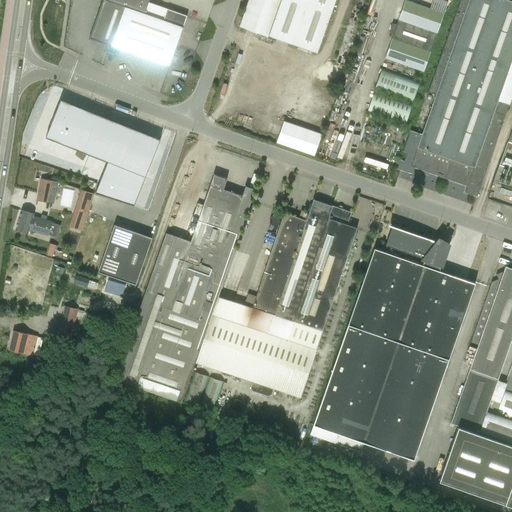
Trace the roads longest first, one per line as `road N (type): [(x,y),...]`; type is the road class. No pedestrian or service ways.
road 1 (unclassified): [(511,237),(189,124)]
road 2 (unknown): [(499,232),(419,473),(423,483),(492,511)]
road 3 (unclassified): [(189,124),(19,67)]
road 4 (primary): [(0,204),(19,67)]
road 5 (unclassified): [(189,124),(234,0)]
road 6 (primary): [(17,0),(0,127)]
